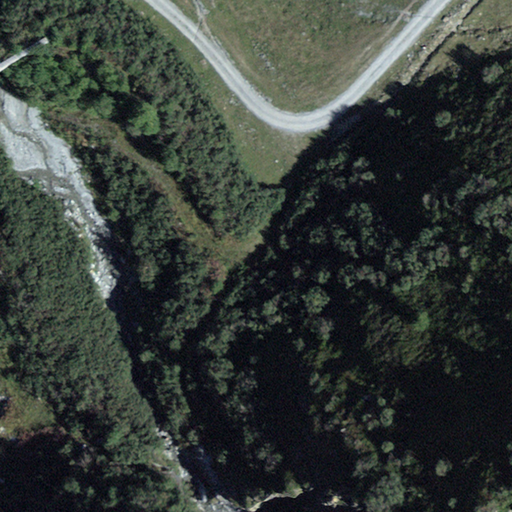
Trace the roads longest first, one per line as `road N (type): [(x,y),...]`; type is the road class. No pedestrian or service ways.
road 1 (track): [(0,56),(39,32),(71,42),(122,142),(152,164),(198,234),(237,246),(257,239),(293,194),(309,124)]
road 2 (track): [(440,0),(345,102),(309,124),(275,117),(157,0)]
